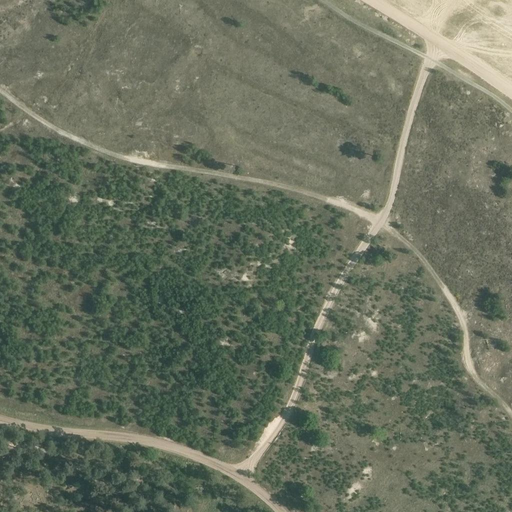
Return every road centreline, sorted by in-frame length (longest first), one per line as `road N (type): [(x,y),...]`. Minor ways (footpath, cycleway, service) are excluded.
road 1 (track): [(0,89),(93,147),(294,189),(371,215),(432,272),(463,324),(476,380),(511,416)]
road 2 (track): [(237,476),(288,410),(326,308),(381,222),(424,73),(441,44)]
road 3 (track): [(0,421),(180,450),(237,476),(280,511)]
road 4 (track): [(370,0),(511,93)]
